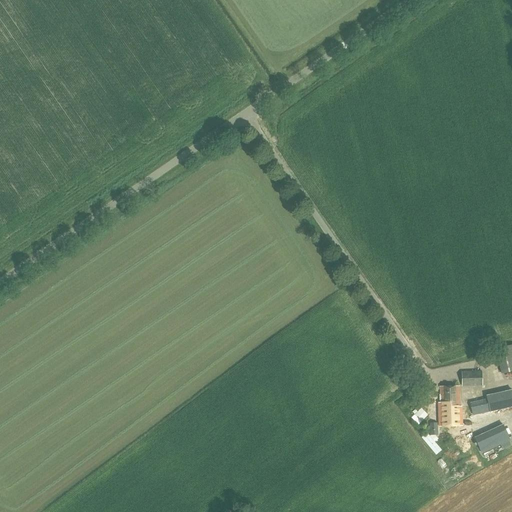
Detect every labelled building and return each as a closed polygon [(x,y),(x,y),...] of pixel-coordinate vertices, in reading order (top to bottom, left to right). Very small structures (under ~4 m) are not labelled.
[(511,345),(496,350),(502,375),(511,372),(511,345)] [(462,387),(482,386),(482,371),(462,371),(462,387)] [(439,421),(461,420),(460,406),(459,386),(440,386),(440,402),(438,403),(439,421)] [(473,415),(511,406),(511,390),(486,397),(487,400),(470,403),(473,415)] [(430,435),(438,435),(437,423),(430,423),(430,435)] [(482,452),(510,439),(504,426),(475,439),(482,452)]
